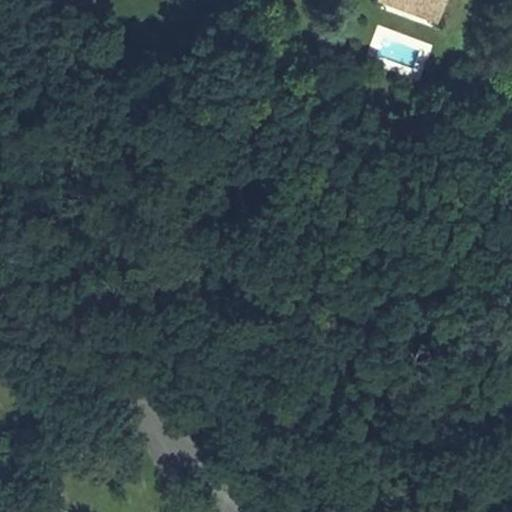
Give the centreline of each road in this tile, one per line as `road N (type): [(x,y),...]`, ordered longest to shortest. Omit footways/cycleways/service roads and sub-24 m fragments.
road 1 (residential): [(163,450),(108,371),(0,270)]
road 2 (residential): [(270,511),(163,450)]
